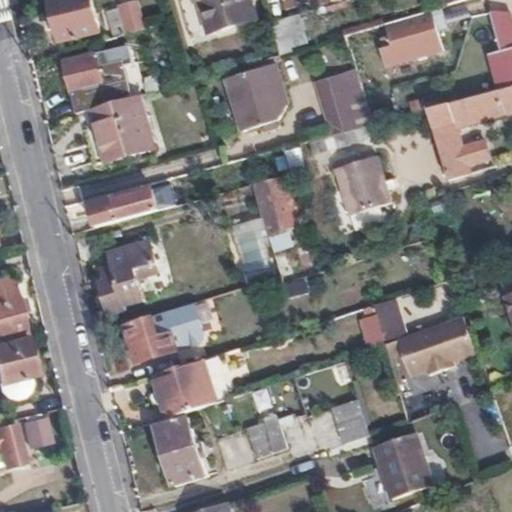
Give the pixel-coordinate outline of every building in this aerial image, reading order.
[(101,31),(92,0),(49,0),(61,41),(101,31)] [(258,23),(251,0),(196,0),(198,4),(203,3),(211,35),(258,23)] [(511,0),(488,0),(490,11),(511,7),(511,0)] [(109,12),(116,38),(148,30),(140,1),(121,6),(122,8),(109,12)] [(433,12),(438,32),(449,30),(443,9),(433,12)] [(510,90),(511,89),(511,17),(510,11),(491,15),(510,90)] [(433,12),(389,25),(395,48),(384,51),(390,69),(444,52),(438,32),(433,12)] [(307,48),(299,15),(273,23),(282,56),(307,48)] [(307,145),(359,130),(333,49),(310,55),(327,119),(303,125),(307,145)] [(103,86),(94,55),(66,61),(74,94),(83,91),(86,97),(102,92),(101,86),(103,86)] [(286,106),(273,58),(245,66),(247,74),(229,79),(243,132),(279,122),(286,106)] [(140,97),(166,89),(163,76),(130,84),(135,98),(140,97)] [(429,111),(449,182),(467,176),(464,165),(487,159),(484,144),(465,149),(460,130),(507,117),(501,92),(429,111)] [(154,148),(140,97),(135,98),(96,109),(103,137),(98,139),(105,162),(154,148)] [(397,205),(384,158),(343,170),(355,217),(397,205)] [(255,186),(268,236),(299,227),(289,176),(255,186)] [(114,203),(120,223),(160,212),(155,191),(114,203)] [(232,226),(245,273),(270,266),(257,219),(232,226)] [(139,305),(135,284),(133,276),(155,269),(149,246),(109,257),(112,270),(102,273),(104,285),(100,286),(109,318),(124,315),(122,310),(139,305)] [(302,275),(313,272),(308,248),(296,251),(302,275)] [(278,259),(284,281),(297,278),(291,256),(278,259)] [(133,276),(135,284),(157,277),(155,269),(133,276)] [(0,298),(15,294),(12,281),(0,284),(0,298)] [(0,342),(25,336),(15,294),(0,298),(0,342)] [(361,316),(366,344),(407,336),(400,299),(375,304),(376,313),(361,316)] [(196,304),(128,326),(140,363),(179,350),(177,343),(184,341),(192,346),(202,342),(206,335),(196,304)] [(36,376),(27,340),(0,346),(0,385),(2,392),(7,398),(13,400),(18,401),(25,399),(30,393),(32,386),(30,377),(36,376)] [(463,392),(450,351),(436,356),(449,396),(463,392)] [(206,361),(159,377),(171,421),(219,405),(206,361)] [(243,429),(236,404),(228,406),(235,431),(243,429)] [(48,415),(21,420),(26,446),(53,442),(48,415)] [(340,448),(366,439),(359,420),(334,428),(340,448)] [(201,446),(196,431),(176,436),(172,425),(158,429),(177,488),(211,478),(206,461),(210,459),(206,445),(201,446)] [(299,446),(293,426),(278,430),(283,450),(299,446)] [(24,463),(16,427),(0,430),(0,451),(1,451),(4,468),(24,463)] [(219,438),(225,468),(252,462),(246,432),(219,438)] [(436,487),(418,434),(377,448),(394,501),(436,487)]
